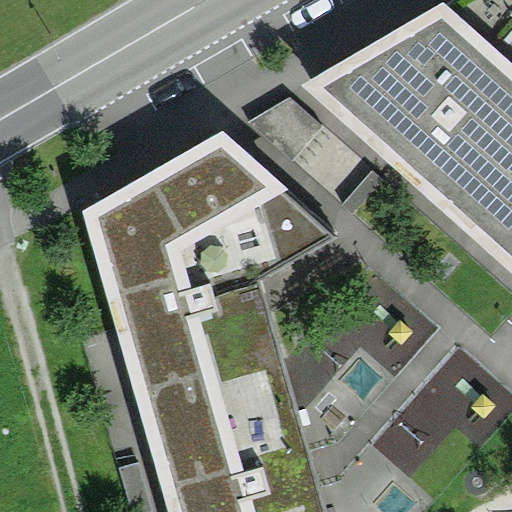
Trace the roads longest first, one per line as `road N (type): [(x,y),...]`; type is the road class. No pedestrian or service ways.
road 1 (track): [(74,511),(0,243)]
road 2 (secondary): [(203,0),(0,121)]
